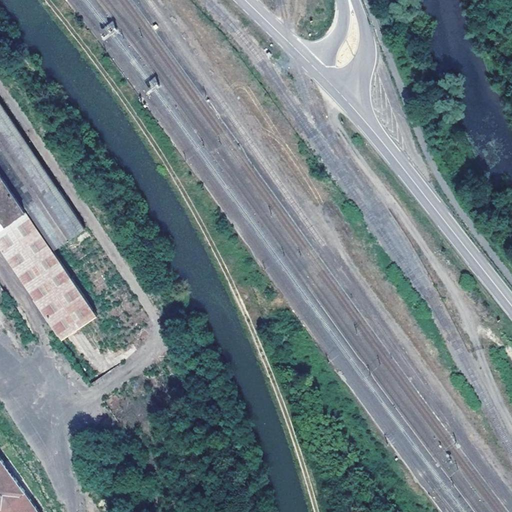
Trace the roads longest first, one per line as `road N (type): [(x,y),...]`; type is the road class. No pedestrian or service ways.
road 1 (track): [(43,0),(153,145),(211,244),(258,342),(316,511)]
road 2 (track): [(39,438),(133,371),(154,323),(0,78)]
road 3 (tertiary): [(511,305),(344,97)]
